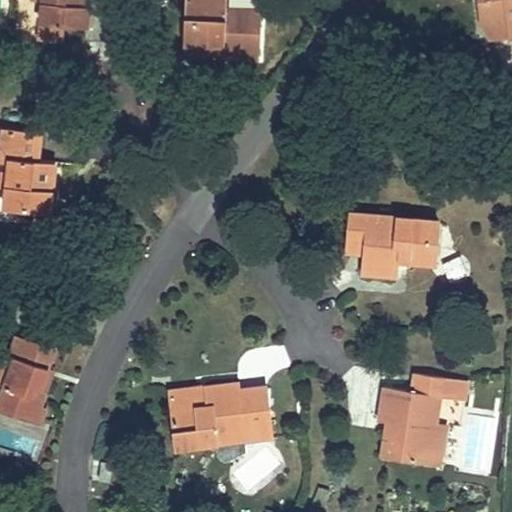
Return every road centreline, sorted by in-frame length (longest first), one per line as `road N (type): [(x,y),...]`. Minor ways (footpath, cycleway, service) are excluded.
road 1 (residential): [(355,0),(352,36),(95,366),(59,511)]
road 2 (unknown): [(108,142),(211,218)]
